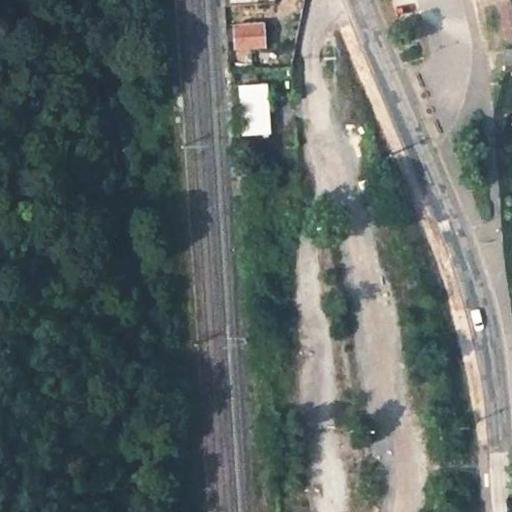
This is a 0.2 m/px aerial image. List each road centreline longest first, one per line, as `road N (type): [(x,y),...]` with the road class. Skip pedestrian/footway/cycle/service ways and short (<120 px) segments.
road 1 (unclassified): [(359,0),(468,265),(487,341),(508,511)]
road 2 (unknown): [(487,66),(500,247),(477,296)]
